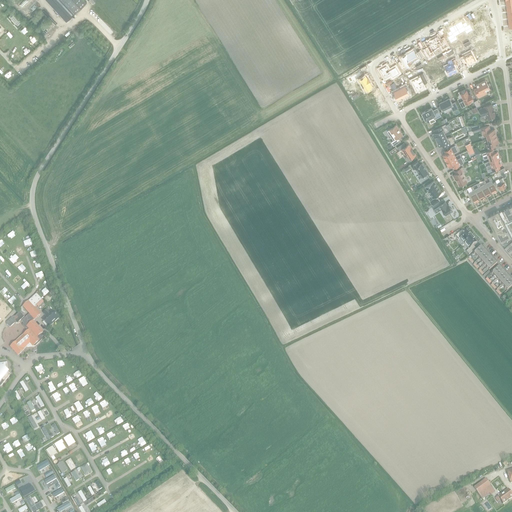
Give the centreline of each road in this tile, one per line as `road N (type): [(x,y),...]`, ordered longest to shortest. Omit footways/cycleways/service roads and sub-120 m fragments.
road 1 (unclassified): [(235,511),(92,364),(31,201),(37,175),(147,0)]
road 2 (residential): [(480,0),(368,65),(398,113)]
road 3 (residential): [(469,217),(398,113)]
